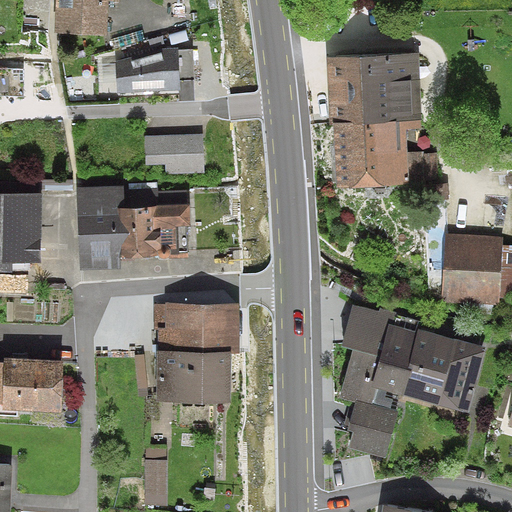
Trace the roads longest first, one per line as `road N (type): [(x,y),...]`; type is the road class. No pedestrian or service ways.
road 1 (residential): [(294,286),(196,280),(86,287),(94,511)]
road 2 (secondary): [(296,510),(294,286)]
road 3 (residential): [(296,510),(419,487),(511,502)]
road 4 (residential): [(69,114),(280,104)]
road 5 (secondary): [(294,286),(280,104)]
